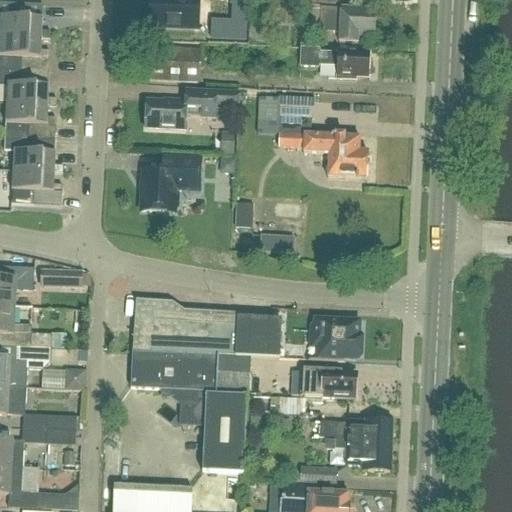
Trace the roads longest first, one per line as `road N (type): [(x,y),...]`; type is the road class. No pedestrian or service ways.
road 1 (residential): [(438,301),(310,296),(104,262)]
road 2 (tertiary): [(438,301),(452,0)]
road 3 (residential): [(87,258),(99,0)]
road 4 (residential): [(89,511),(104,262)]
road 5 (tertiary): [(429,511),(438,301)]
